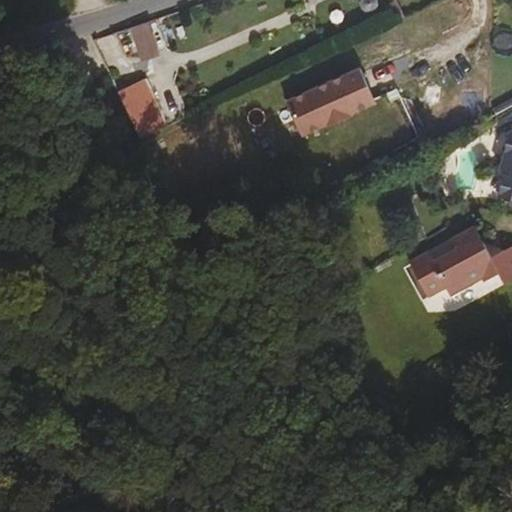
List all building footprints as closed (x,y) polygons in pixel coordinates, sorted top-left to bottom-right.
[(375,12),(377,6),(374,1),(372,0),(363,0),(363,1),(360,6),(362,12),(367,15),(371,14),(375,12)] [(166,128),(143,82),(117,94),(140,140),(166,128)] [(511,127),(502,125),(490,166),(495,167),(488,191),(511,198),(511,127)] [(511,278),(511,246),(498,253),(486,260),(480,248),(469,227),(447,239),(452,248),(430,260),(424,251),(403,262),(423,299),(441,290),(446,297),(477,281),(479,284),(493,276),(499,286),(511,278)] [(486,260),(498,253),(480,248),(486,260)]
